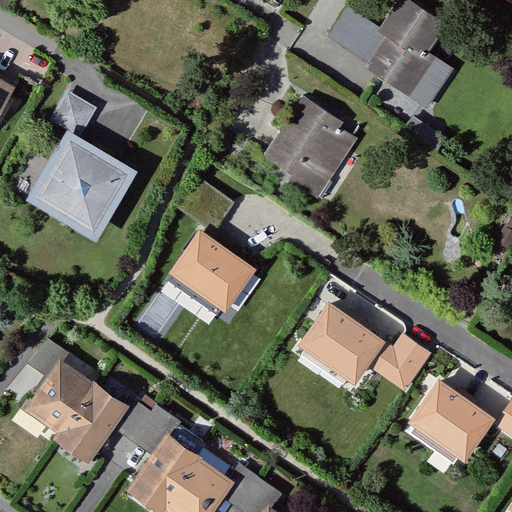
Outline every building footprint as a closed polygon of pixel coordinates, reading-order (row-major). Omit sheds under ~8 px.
[(450,27),(409,0),(395,0),(378,27),(346,6),(325,39),(431,109),(459,67),(435,51),(450,27)] [(0,114),(17,85),(0,75),(0,114)] [(70,85),(56,113),(86,128),(100,100),(70,85)] [(353,128),(301,96),(264,158),(316,189),(353,128)] [(136,170),(66,129),(24,201),(94,242),(136,170)] [(260,268),(200,226),(168,271),(228,313),(260,268)] [(392,344),(326,302),(297,347),(355,384),(367,366),(404,389),(429,349),(401,331),(392,344)] [(39,353),(50,361),(64,342),(53,334),(39,353)] [(128,405),(59,358),(20,415),(89,462),(128,405)] [(497,417),(438,378),(406,425),(466,464),(497,417)] [(511,394),(497,419),(511,428),(511,394)] [(213,511),(234,479),(164,434),(129,489),(165,511),(213,511)] [(275,511),(262,503),(256,511),(275,511)]
